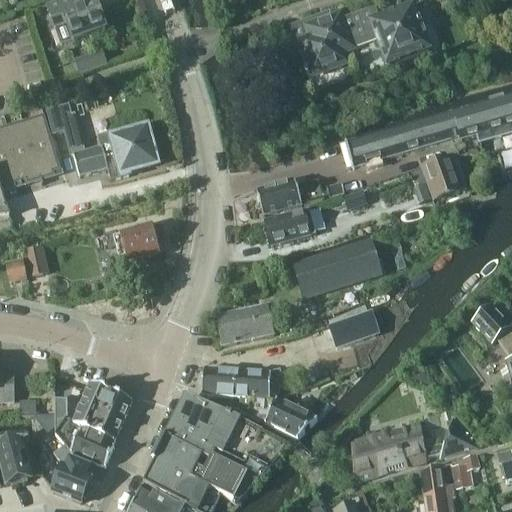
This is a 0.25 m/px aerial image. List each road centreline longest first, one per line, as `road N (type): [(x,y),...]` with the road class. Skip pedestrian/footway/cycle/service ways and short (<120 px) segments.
road 1 (tertiary): [(165,368),(200,272),(210,213),(199,115),(161,0)]
road 2 (track): [(511,443),(340,494),(317,479),(322,469)]
road 3 (residential): [(165,368),(0,324)]
road 4 (tertiary): [(108,511),(165,368)]
road 5 (track): [(165,368),(182,392),(290,442)]
